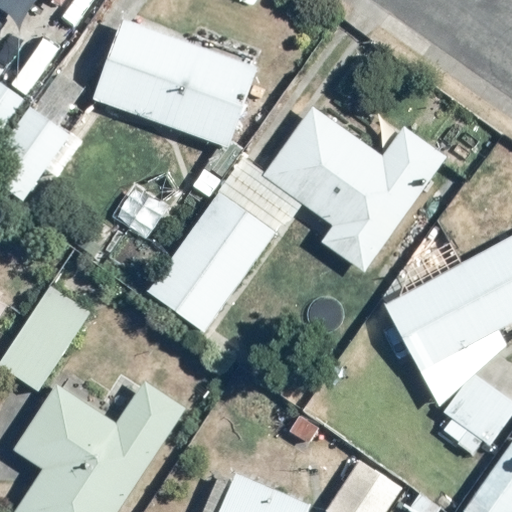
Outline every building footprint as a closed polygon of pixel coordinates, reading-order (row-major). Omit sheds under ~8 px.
[(258,66),(122,18),(92,100),(229,149),(258,66)] [(0,130),(22,98),(0,83),(0,130)] [(22,98),(0,130),(0,197),(21,212),(74,134),(22,98)] [(314,107),(265,175),(334,223),(320,242),(365,273),(448,155),(405,125),(383,155),(314,107)] [(511,323),(511,235),(385,306),(439,406),(507,347),(498,330),(511,323)] [(88,314),(48,287),(0,360),(0,366),(38,391),(88,314)] [(115,422),(56,383),(13,449),(42,468),(12,511),(118,511),(187,407),(144,379),(115,422)] [(511,511),(511,440),(467,503),(479,511),(511,511)] [(384,511),(402,486),(357,456),(323,508),(329,511),(384,511)] [(306,511),(310,504),(234,473),(218,511),(306,511)]
